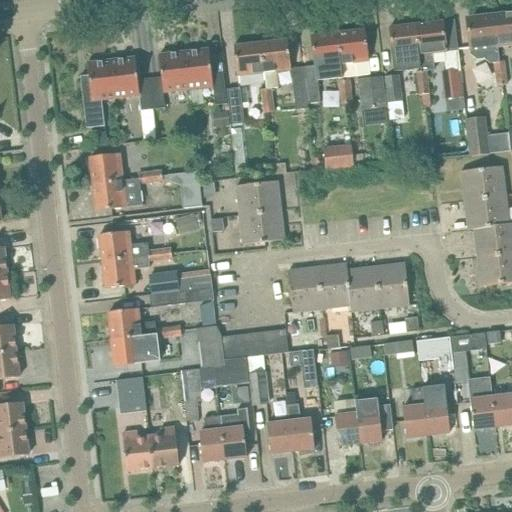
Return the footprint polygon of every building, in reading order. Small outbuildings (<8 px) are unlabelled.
[(511,14),(493,16),(497,47),(511,44),(511,14)] [(497,47),(493,16),(466,19),(470,55),(474,60),(483,59),(489,63),(498,62),(497,47)] [(442,22),(415,25),(421,72),(416,72),(417,84),(427,83),(426,71),(434,71),(432,54),(445,52),(446,52),(446,51),(442,22)] [(421,72),(415,25),(389,29),(392,59),(406,57),(408,73),(416,72),(421,72)] [(365,31),(338,35),(343,77),(370,74),(365,31)] [(338,35),(311,38),(316,81),(343,78),(343,77),(338,35)] [(287,40),(260,44),(264,74),(266,89),(279,88),(277,73),(291,71),(287,40)] [(264,74),(260,44),(233,47),(237,77),(264,74)] [(446,52),(445,52),(447,73),(442,74),(445,98),(461,97),(459,73),(460,73),(458,49),(446,51),(446,52)] [(208,50),(184,53),(188,90),(213,88),(211,75),(208,50)] [(163,93),(188,90),(184,53),(159,56),(163,93)] [(110,61),(114,99),(139,96),(135,58),(110,61)] [(102,101),(114,99),(110,61),(87,64),(89,76),(80,77),(86,129),(105,127),(102,101)] [(495,75),(505,73),(504,62),(493,64),(495,75)] [(307,110),(302,68),(291,70),(296,111),(307,110)] [(505,73),(495,75),(496,85),(507,84),(505,73)] [(223,74),(211,75),(213,88),(215,106),(227,105),(223,74)] [(385,77),(388,104),(402,102),(398,76),(385,77)] [(362,111),(385,108),(382,77),(358,80),(362,111)] [(340,93),(350,92),(348,80),(338,81),(340,93)] [(427,83),(417,84),(419,95),(412,96),(413,109),(423,107),(421,95),(428,95),(427,83)] [(241,88),(227,90),(231,126),(244,125),(241,88)] [(263,103),(271,102),(269,91),(262,92),(263,103)] [(350,92),(340,93),(341,105),(351,104),(350,92)] [(428,95),(421,95),(423,107),(430,107),(428,95)] [(153,110),(165,109),(164,98),(152,99),(153,110)] [(152,99),(140,101),(141,112),(153,110),(152,99)] [(271,102),(263,103),(264,114),(272,113),(271,102)] [(228,111),(216,113),(218,127),(229,126),(228,111)] [(467,142),(470,157),(490,154),(484,119),(464,122),(467,142)] [(107,145),(105,133),(95,134),(96,146),(107,145)] [(353,167),(351,147),(323,150),(325,170),(338,168),(353,167)] [(93,184),(121,181),(118,155),(90,158),(93,184)] [(285,164),(273,165),(274,175),(286,174),(285,164)] [(464,201),(506,196),(502,167),(460,172),(464,201)] [(159,172),(148,173),(149,182),(160,181),(159,177),(159,172)] [(138,175),(138,180),(139,183),(149,182),(148,173),(138,175)] [(168,182),(181,187),(198,185),(196,173),(167,176),(168,182)] [(121,181),(93,184),(96,212),(141,207),(139,183),(138,180),(121,182),(121,181)] [(241,216),(281,211),(278,182),(238,187),(241,216)] [(213,183),(202,185),(204,198),(215,197),(213,183)] [(511,224),(509,225),(506,196),(464,201),(467,230),(511,224)] [(284,241),(281,211),(241,216),(244,245),(284,241)] [(172,221),(175,235),(197,230),(193,216),(172,221)] [(211,220),(212,233),(223,231),(222,218),(221,219),(211,220)] [(511,224),(467,230),(467,231),(473,230),(477,258),(511,253),(511,224)] [(145,243),(130,245),(128,232),(99,236),(102,262),(146,257),(147,260),(159,259),(158,250),(146,252),(145,243)] [(170,249),(158,250),(159,259),(159,261),(171,260),(170,249)] [(511,253),(477,258),(480,287),(511,283),(511,253)] [(146,257),(102,262),(105,290),(125,287),(134,286),(133,269),(148,267),(147,260),(146,257)] [(375,268),(380,310),(409,306),(404,264),(375,268)] [(351,313),(346,265),(317,268),(322,310),(350,308),(350,313),(351,313)] [(380,310),(375,268),(347,271),(346,265),(351,313),(380,310)] [(322,310),(317,268),(288,272),(293,314),(313,311),(322,310)] [(176,273),(148,276),(151,296),(178,293),(176,273)] [(0,301),(10,300),(7,274),(0,274),(0,301)] [(151,296),(148,296),(150,308),(188,304),(186,292),(178,293),(151,296)] [(213,302),(199,307),(202,329),(216,327),(213,302)] [(155,321),(139,323),(137,310),(108,313),(111,340),(140,337),(156,335),(157,340),(158,340),(169,339),(168,328),(156,330),(155,321)] [(417,319),(404,320),(406,331),(419,330),(417,319)] [(383,334),(381,321),(370,323),(372,336),(383,334)] [(0,353),(16,352),(13,326),(0,327),(0,353)] [(179,327),(168,328),(169,339),(179,338),(180,342),(200,340),(199,331),(179,334),(179,327)] [(275,331),(277,354),(288,353),(288,350),(286,330),(275,331)] [(277,354),(275,331),(264,332),(267,355),(277,354)] [(267,355),(264,332),(254,334),(256,356),(264,355),(267,355)] [(491,333),(487,333),(488,345),(501,344),(500,332),(491,333)] [(254,334),(243,335),(245,357),(248,357),(256,356),(254,334)] [(140,337),(111,340),(114,367),(160,362),(158,340),(157,340),(156,335),(140,337)] [(243,335),(232,336),(234,358),(245,357),(243,335)] [(337,335),(326,337),(328,348),(339,347),(337,335)] [(234,358),(232,336),(221,337),(223,353),(224,359),(234,358)] [(440,359),(452,358),(449,338),(416,342),(419,362),(440,359)] [(413,352),(412,341),(384,345),(385,356),(413,352)] [(351,360),(371,358),(370,347),(350,349),(351,360)] [(16,352),(0,353),(0,379),(19,378),(16,352)] [(312,352),(289,354),(291,367),(301,366),(314,364),(312,352)] [(347,352),(331,354),(332,366),(348,364),(347,352)] [(223,353),(199,356),(201,369),(214,367),(224,366),(224,359),(223,353)] [(214,367),(217,388),(249,384),(246,358),(225,360),(225,366),(224,366),(214,367)] [(464,358),(453,360),(456,381),(467,380),(464,358)] [(506,381),(504,358),(491,359),(494,382),(506,381)] [(200,390),(217,388),(214,367),(201,369),(198,369),(200,390)] [(200,401),(197,368),(180,370),(184,422),(196,421),(195,401),(200,401)] [(265,374),(249,376),(253,405),(269,404),(265,374)] [(317,403),(317,379),(300,379),(300,404),(317,403)] [(119,404),(138,401),(142,401),(140,381),(116,384),(119,404)] [(428,436),(423,390),(422,388),(411,390),(413,407),(402,408),(406,439),(428,436)] [(446,403),(436,404),(434,389),(423,390),(428,436),(450,433),(446,403)] [(511,395),(492,398),(495,428),(511,425),(511,395)] [(378,412),(369,413),(367,397),(354,398),(356,415),(360,444),(382,441),(378,412)] [(495,428),(492,398),(470,400),(473,430),(495,428)] [(22,403),(0,405),(0,432),(25,429),(22,403)] [(311,420),(301,421),(299,405),(287,407),(289,423),(292,452),(314,450),(311,420)] [(238,416),(219,418),(221,431),(225,460),(247,458),(244,438),(244,432),(248,432),(249,432),(250,432),(247,409),(237,410),(238,416)] [(129,415),(120,415),(120,430),(145,430),(144,417),(129,417),(129,415)] [(360,444),(356,415),(335,417),(338,447),(360,444)] [(205,433),(199,434),(200,443),(203,463),(225,460),(221,431),(219,418),(219,417),(204,419),(205,433)] [(292,452),(289,423),(267,425),(270,455),(292,452)] [(25,429),(0,432),(0,459),(28,455),(25,429)] [(159,437),(149,438),(153,469),(179,466),(175,429),(159,430),(159,437)] [(153,469),(149,438),(138,439),(137,433),(122,435),(127,472),(153,469)]
